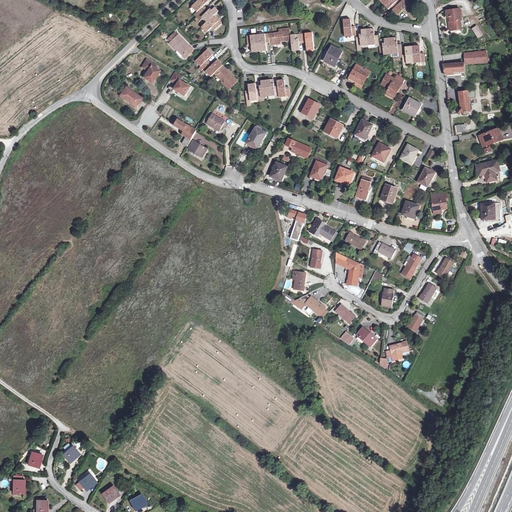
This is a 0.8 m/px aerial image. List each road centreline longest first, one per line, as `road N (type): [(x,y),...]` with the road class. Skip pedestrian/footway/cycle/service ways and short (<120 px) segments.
road 1 (unclassified): [(85,91),(213,182),(444,240)]
road 2 (residential): [(449,145),(294,71),(248,68),(235,50),(228,0)]
road 3 (residential): [(331,282),(381,317),(397,315),(444,240)]
road 4 (unclassified): [(175,0),(85,91)]
road 5 (motorway): [(511,405),(456,511)]
